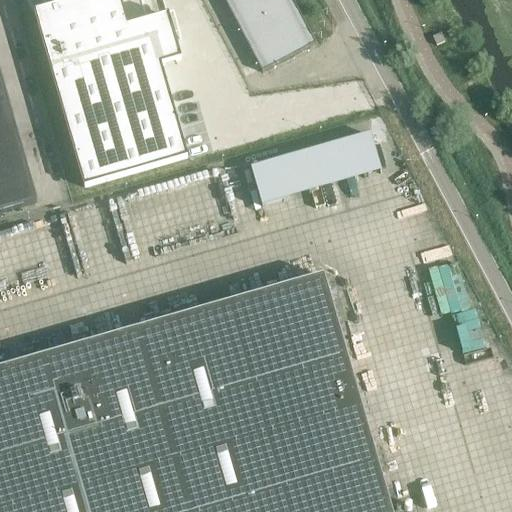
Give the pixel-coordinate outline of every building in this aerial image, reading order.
[(84,0),(51,10),(34,14),(85,189),(188,160),(161,68),(181,62),(168,18),(128,29),(119,0),(84,0)] [(262,74),(264,79),(319,50),(293,0),(222,0),(256,62),(256,63),(260,70),(260,71),(262,74)] [(6,95),(0,96),(0,126),(13,122),(6,95)] [(13,122),(0,126),(0,155),(21,149),(13,122)] [(21,149),(0,155),(0,183),(0,185),(29,177),(21,149)] [(274,164),(251,171),(262,209),(285,203),(274,164)] [(29,177),(0,185),(8,213),(37,204),(29,177)] [(0,185),(0,184),(0,214),(8,213),(0,185)] [(391,511),(324,278),(0,371),(0,511),(391,511)]
